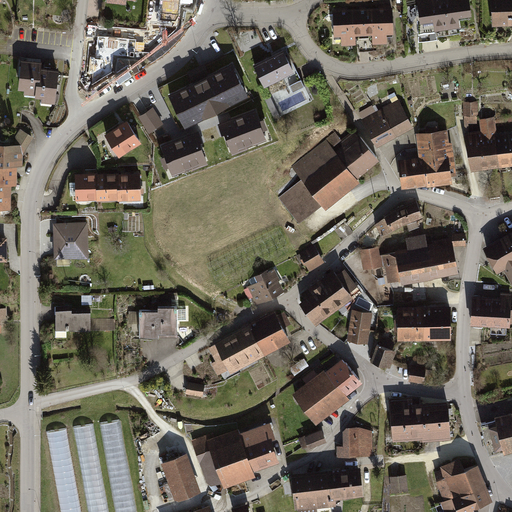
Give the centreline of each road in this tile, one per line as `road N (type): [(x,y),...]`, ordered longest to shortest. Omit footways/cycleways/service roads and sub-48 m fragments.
road 1 (residential): [(29,407),(31,204),(49,152),(83,117)]
road 2 (residential): [(29,407),(154,371),(284,298)]
road 3 (residential): [(292,16),(313,50),(343,69),(511,48)]
road 4 (residential): [(284,298),(399,196),(421,194),(479,217)]
road 5 (residential): [(479,217),(462,390)]
road 6 (residential): [(83,117),(181,51),(211,7)]
road 7 (unknown): [(316,453),(367,462),(482,457)]
road 8 (residential): [(377,379),(331,440),(274,480)]
road 9 (residential): [(284,298),(377,379)]
road 10 (residential): [(83,117),(72,90),(83,0)]
